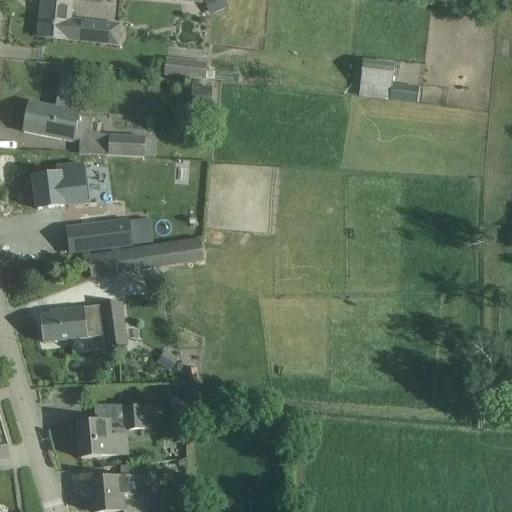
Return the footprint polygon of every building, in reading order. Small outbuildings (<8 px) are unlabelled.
[(70,0),(42,0),(38,38),(116,47),(118,26),(68,21),(70,0)] [(227,10),(222,0),(203,0),(210,17),(227,10)] [(207,64),(165,59),(164,77),(205,82),(207,64)] [(394,66),(363,62),(359,98),(402,103),(404,90),(392,88),(394,66)] [(29,104),(23,133),(43,137),(79,145),(79,155),(144,159),(145,139),(108,137),(90,133),(93,118),(78,116),(78,114),(74,113),(80,81),(62,77),(55,109),(49,108),(29,104)] [(212,90),(192,89),(191,109),(212,110),(212,90)] [(45,178),(34,179),(38,211),(64,208),(64,207),(91,204),(86,167),(58,170),(59,176),(45,178)] [(129,223),(67,231),(70,254),(152,244),(149,221),(129,223)] [(204,262),(201,240),(88,259),(91,281),(204,262)] [(52,317),(42,318),(45,345),(87,340),(104,338),(105,351),(126,349),(121,305),(104,307),(104,308),(52,314),(52,317)] [(162,367),(169,373),(178,360),(170,355),(162,367)] [(94,407),(95,425),(78,427),(81,460),(126,456),(125,438),(110,440),(109,426),(117,425),(125,433),(152,431),(152,429),(151,409),(150,408),(146,407),(126,409),(126,408),(94,407)] [(147,477),(146,467),(120,469),(121,480),(92,483),(94,511),(124,511),(123,498),(136,497),(134,478),(147,477)] [(152,505),(152,511),(186,511),(187,503),(152,505)]
